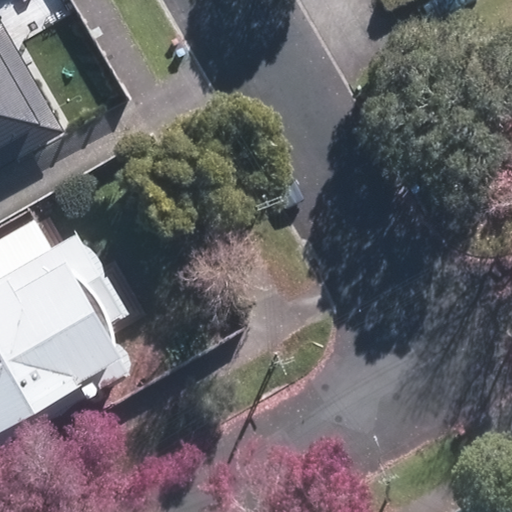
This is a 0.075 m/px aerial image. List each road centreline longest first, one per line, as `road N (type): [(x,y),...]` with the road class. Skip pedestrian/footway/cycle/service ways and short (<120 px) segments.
road 1 (residential): [(217,0),(427,373)]
road 2 (residential): [(427,373),(186,511)]
